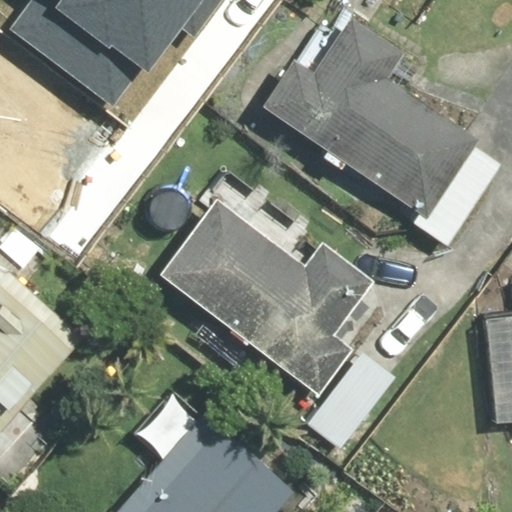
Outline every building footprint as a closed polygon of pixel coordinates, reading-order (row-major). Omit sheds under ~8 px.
[(34,0),(12,32),(109,101),(137,61),(152,71),(181,30),(192,38),(219,0),(34,0)] [(300,46),(267,92),(429,210),(486,133),(390,64),(404,44),(352,6),(315,57),(300,46)] [(122,184),(30,119),(0,161),(0,193),(23,210),(53,231),(77,248),(122,184)] [(220,186),(161,261),(320,384),(356,339),(334,323),(375,271),(324,231),(306,253),(220,186)] [(0,423),(87,328),(0,249),(0,423)] [(272,511),(302,480),(211,399),(108,511),(272,511)]
